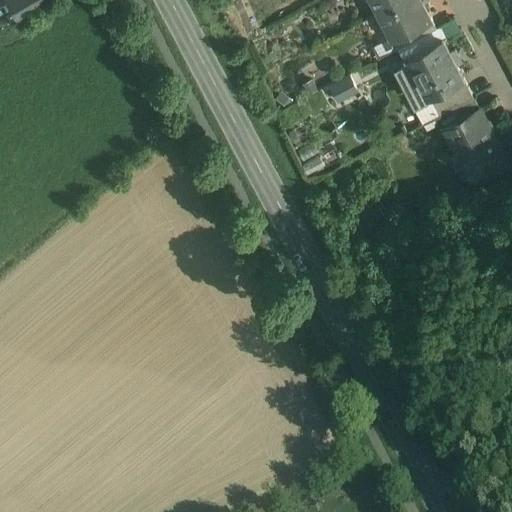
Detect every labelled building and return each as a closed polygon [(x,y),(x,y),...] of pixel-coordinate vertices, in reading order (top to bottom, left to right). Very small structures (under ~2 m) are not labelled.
[(9,0),(18,17),(38,0),(9,0)] [(379,0),(384,9),(401,0),(379,0)] [(424,0),(401,0),(384,9),(384,10),(396,33),(397,34),(432,16),(432,15),(424,0)] [(396,33),(384,10),(377,13),(389,36),(396,33)] [(432,16),(397,34),(396,33),(389,36),(396,48),(438,26),(432,16)] [(444,36),(408,55),(429,94),(430,93),(451,83),(464,76),(464,75),(444,36)] [(464,76),(451,83),(430,93),(441,114),(474,96),(464,76)] [(481,107),(445,126),(458,152),(452,156),(450,157),(451,158),(452,157),(459,153),(469,173),(461,178),(462,179),(468,176),(506,156),(506,155),(481,107)] [(506,156),(468,176),(474,186),(511,166),(506,156)]
